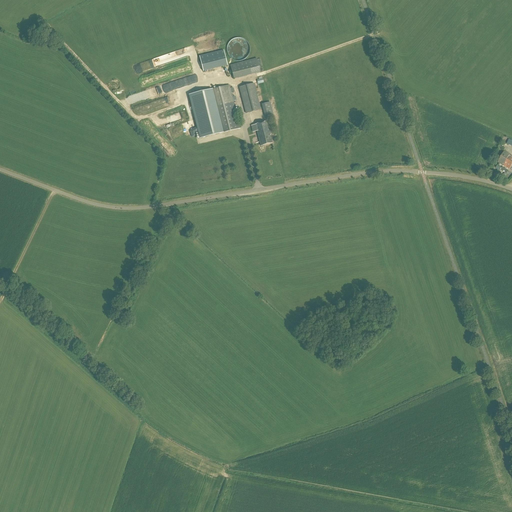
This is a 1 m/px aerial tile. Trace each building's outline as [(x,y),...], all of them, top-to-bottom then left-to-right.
[(234,79),(251,75),(260,73),(257,58),(248,61),(230,65),(234,79)] [(246,114),(260,110),(254,84),(239,87),(246,114)] [(229,85),(189,95),(201,139),(240,129),(229,85)] [(265,117),(274,115),(270,102),(262,104),(265,117)] [(261,146),(272,143),(266,122),(255,125),(261,146)] [(502,145),(506,146),(506,145),(507,145),(511,147),(511,139),(509,139),(505,138),(502,145)] [(509,169),(511,164),(511,156),(509,155),(510,154),(504,151),(498,162),(509,169)]
